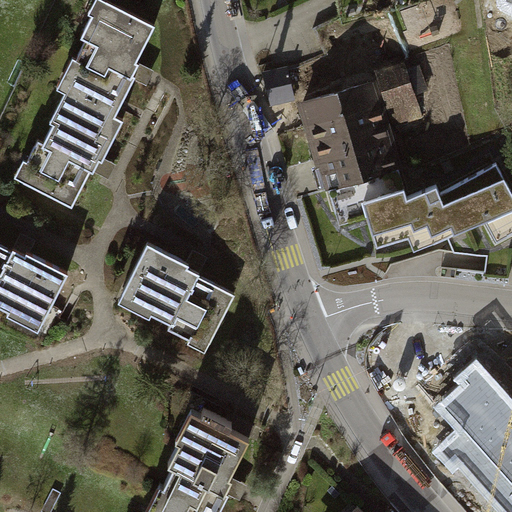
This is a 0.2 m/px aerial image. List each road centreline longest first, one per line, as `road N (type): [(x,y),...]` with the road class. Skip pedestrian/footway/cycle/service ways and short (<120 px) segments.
road 1 (residential): [(311,323),(216,0)]
road 2 (residential): [(431,511),(341,383),(311,323)]
road 3 (residential): [(311,323),(404,296),(511,306)]
